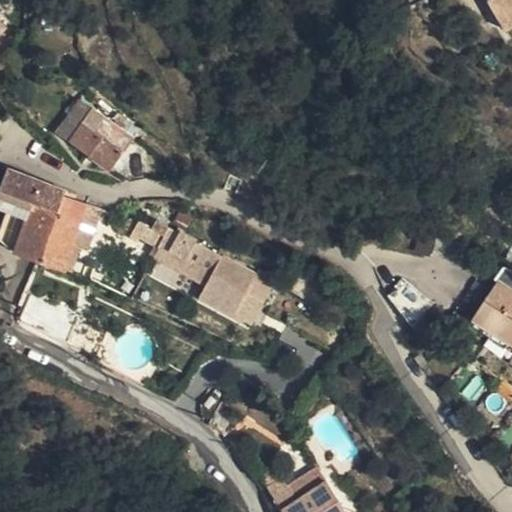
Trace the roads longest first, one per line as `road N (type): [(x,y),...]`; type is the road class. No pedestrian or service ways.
road 1 (residential): [(0,153),(108,194),(203,193),(345,251),(422,272),(453,291),(476,336),(511,361)]
road 2 (residential): [(256,511),(224,451),(178,414),(11,332),(0,307),(0,260)]
